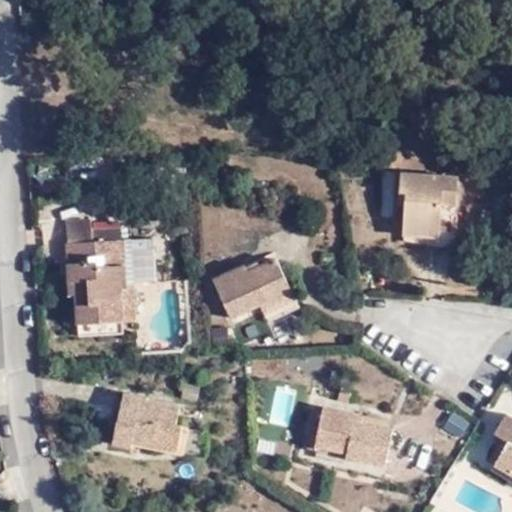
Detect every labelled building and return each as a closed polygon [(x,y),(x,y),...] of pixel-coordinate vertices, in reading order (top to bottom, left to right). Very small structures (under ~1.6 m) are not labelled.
[(452,166),(397,164),(396,183),(403,184),(402,223),(435,224),(436,193),(451,192),(452,166)] [(69,215),(69,236),(93,234),(92,214),(69,215)] [(80,318),(124,316),(122,278),(128,278),(125,232),(93,234),(69,236),(72,289),(79,288),(80,318)] [(273,244),(245,258),(248,265),(277,252),(273,244)] [(245,258),(215,273),(232,310),(261,297),(263,301),(293,286),(277,252),(248,265),(245,258)] [(133,277),(128,278),(122,278),(124,316),(135,315),(133,277)] [(125,327),(124,316),(80,318),(81,329),(125,327)] [(199,383),(184,379),(180,394),(196,398),(199,383)] [(133,436),(175,445),(180,422),(180,420),(175,418),(177,405),(144,399),(145,392),(123,388),(112,440),(130,445),(133,436)] [(351,445),(390,452),(396,415),(388,414),(361,409),(362,403),(327,397),(322,431),(352,437),(351,445)] [(389,408),(362,403),(361,409),(388,414),(389,408)] [(439,425),(461,442),(478,421),(456,404),(439,425)] [(511,429),(511,434),(501,454),(511,460),(511,407),(502,424),(508,427),(511,429)] [(180,422),(175,445),(197,450),(201,427),(180,422)] [(494,450),(501,454),(511,434),(511,429),(508,427),(494,450)]
